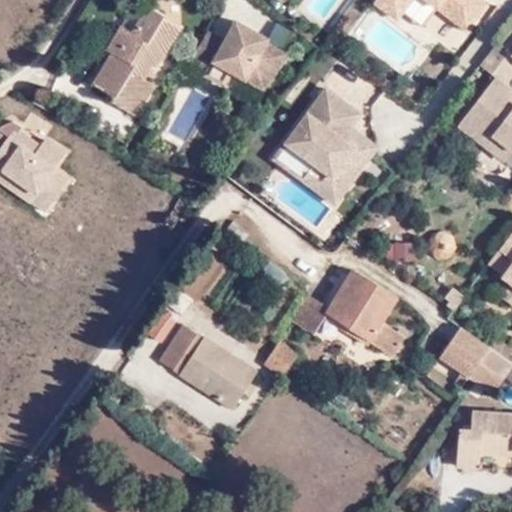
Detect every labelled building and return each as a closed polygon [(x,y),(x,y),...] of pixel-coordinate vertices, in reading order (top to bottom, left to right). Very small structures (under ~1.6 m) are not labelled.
[(140,0),(139,0),(124,26),(134,32),(151,6),(140,0)] [(395,13),(378,0),(376,0),(370,6),(388,21),(395,13)] [(456,15),(467,25),(480,7),(471,0),(378,0),(395,13),(406,0),(416,0),(447,25),(456,15)] [(134,32),(124,26),(110,48),(115,52),(97,84),(118,98),(115,102),(137,115),(157,85),(147,78),(155,64),(161,68),(183,32),(166,22),(170,17),(151,6),(134,32)] [(458,34),(467,25),(456,15),(447,25),(458,34)] [(243,20),(240,25),(254,35),(258,30),(243,20)] [(254,35),(240,25),(230,39),(217,28),(198,60),(211,69),(210,72),(227,84),(238,71),(265,93),(293,58),(273,44),(275,41),(258,30),(254,35)] [(511,66),(511,54),(496,41),(478,64),(491,76),(456,122),(483,142),(490,132),(511,149),(511,102),(510,100),(511,98),(511,90),(500,81),(511,66)] [(330,176),(318,191),(334,204),(376,146),(349,126),(360,113),(325,85),(283,141),(311,162),(330,176)] [(68,148),(4,127),(0,138),(0,190),(56,208),(67,175),(60,173),(68,148)] [(511,149),(490,132),(483,142),(511,165),(511,149)] [(300,178),(318,191),(330,176),(311,162),(300,178)] [(511,229),(487,261),(511,280),(511,229)] [(222,231),(215,241),(221,246),(229,238),(222,231)] [(310,293),(293,318),(313,334),(324,319),(328,315),(371,345),(393,361),(406,341),(385,326),(402,303),(356,270),(329,308),(310,293)] [(163,340),(178,320),(167,311),(152,332),(163,340)] [(328,315),(324,319),(368,350),(371,345),(328,315)] [(438,357),(467,378),(470,373),(491,343),(461,323),(438,357)] [(232,415),(259,375),(185,326),(158,363),(232,415)] [(264,356),(283,371),(301,348),(282,333),(264,356)] [(494,391),(511,366),(511,357),(491,343),(470,373),(494,391)] [(511,408),(477,406),(476,422),(462,422),(461,463),(484,463),(484,449),(511,450),(511,408)]
